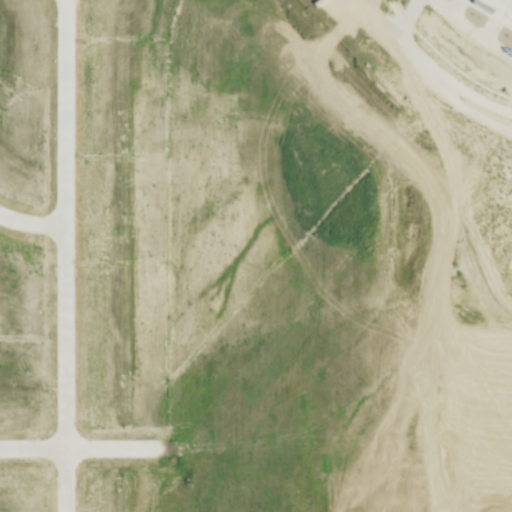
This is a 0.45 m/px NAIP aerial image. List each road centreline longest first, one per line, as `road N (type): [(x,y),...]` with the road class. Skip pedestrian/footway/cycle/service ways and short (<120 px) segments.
road 1 (residential): [(65,0),(65,224)]
road 2 (residential): [(65,224),(64,445)]
